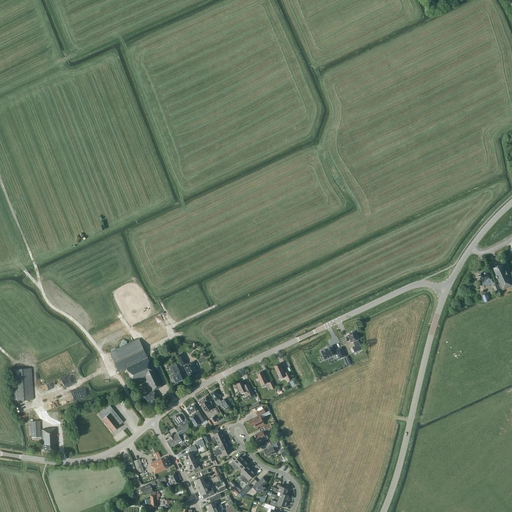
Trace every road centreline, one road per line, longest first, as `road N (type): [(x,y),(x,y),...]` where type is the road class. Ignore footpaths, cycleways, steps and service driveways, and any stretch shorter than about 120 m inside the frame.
road 1 (secondary): [(383,511),(446,290)]
road 2 (tertiary): [(306,335),(198,388),(152,422)]
road 3 (tertiary): [(152,422),(101,456),(54,462),(12,455)]
road 4 (tertiary): [(306,335),(406,287),(446,290)]
